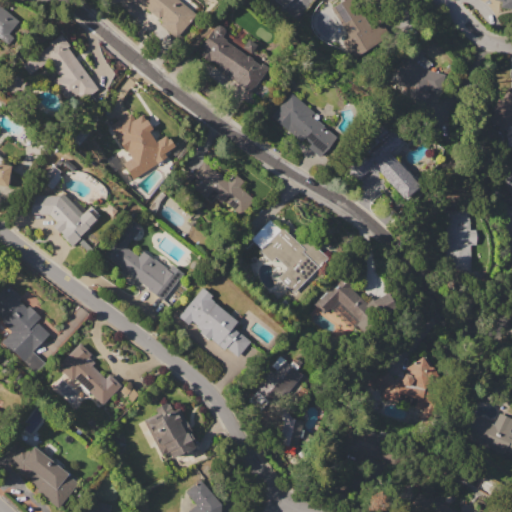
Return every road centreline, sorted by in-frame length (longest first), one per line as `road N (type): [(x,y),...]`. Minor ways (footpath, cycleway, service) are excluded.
road 1 (residential): [(511,319),(469,337),(444,325),(383,225),(196,107),(71,0)]
road 2 (residential): [(308,511),(282,500),(205,388),(0,228)]
